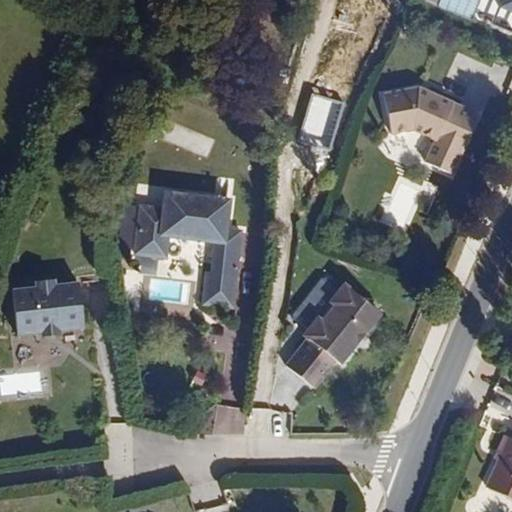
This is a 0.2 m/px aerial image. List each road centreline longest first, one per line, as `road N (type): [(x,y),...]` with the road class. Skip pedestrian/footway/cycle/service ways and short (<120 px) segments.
road 1 (residential): [(143,459),(400,453),(414,460)]
road 2 (tertiary): [(414,460),(511,226)]
road 3 (unknown): [(228,456),(242,247)]
